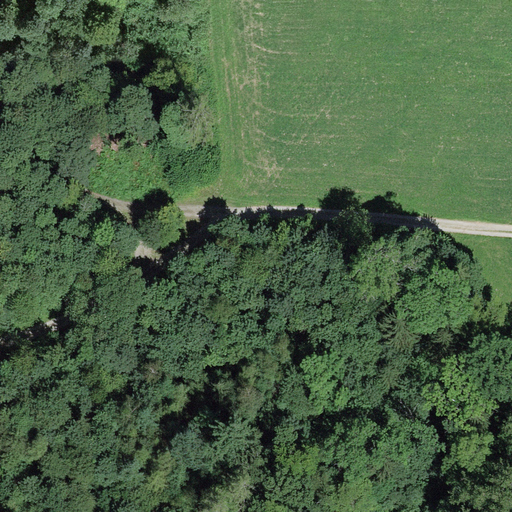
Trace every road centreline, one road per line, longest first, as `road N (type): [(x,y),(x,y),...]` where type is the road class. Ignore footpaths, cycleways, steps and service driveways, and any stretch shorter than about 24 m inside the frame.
road 1 (track): [(0,338),(74,314),(231,218),(511,229)]
road 2 (track): [(231,218),(129,211),(29,172),(0,142)]
road 3 (track): [(440,224),(511,327)]
